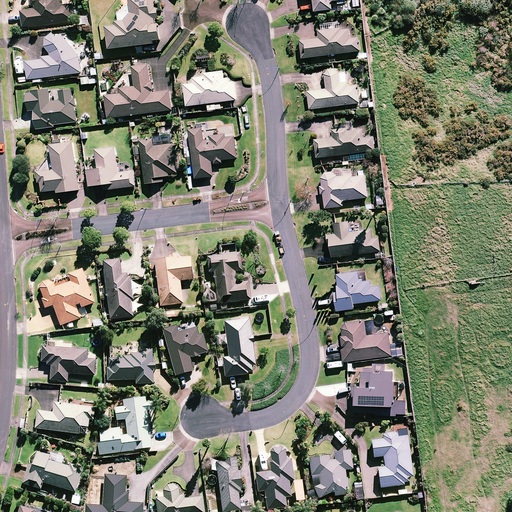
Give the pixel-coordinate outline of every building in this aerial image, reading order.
[(64,5),(63,0),(33,0),(35,8),(22,10),(24,27),(75,21),(73,4),(64,5)] [(135,45),(136,54),(145,53),(144,44),(161,42),(159,23),(156,23),(155,18),(159,17),(158,7),(156,8),(154,0),(117,0),(120,20),(116,25),(108,26),(110,48),(135,45)] [(335,0),(337,0),(339,4),(344,3),(344,0),(313,0),(316,11),(333,8),(332,1),(335,0)] [(349,26),(318,30),(319,37),(301,39),(303,58),(361,50),(359,37),(351,38),(349,26)] [(47,46),(52,53),(43,55),(44,58),(27,60),(29,79),(82,72),(80,57),(64,33),(47,36),(47,46)] [(153,92),(150,63),(133,65),(136,86),(122,87),(122,92),(106,94),(109,117),(173,109),(170,90),(153,92)] [(338,68),(325,70),(327,87),(309,89),(311,109),(361,102),(358,84),(348,85),(346,71),(339,72),(338,68)] [(225,78),(224,70),(204,73),(205,75),(193,77),(194,83),(184,84),(187,105),(238,99),(236,85),(231,78),(225,78)] [(74,99),(73,87),(61,89),(62,100),(51,101),(50,89),(28,91),(30,110),(36,109),(38,128),(56,126),(55,124),(78,121),(76,99),(74,99)] [(366,137),(364,125),(333,129),(334,136),(316,138),(318,157),(376,150),(374,136),(366,137)] [(178,172),(172,126),(161,127),(162,137),(141,140),(146,183),(165,180),(164,173),(178,172)] [(238,158),(236,134),(210,135),(210,139),(205,139),(205,126),(190,128),(195,177),(214,175),(214,163),(223,163),(223,159),(238,158)] [(80,189),(74,140),(52,143),(55,168),(37,170),(39,181),(42,181),(43,191),(57,189),(57,192),(80,189)] [(119,170),(117,146),(97,148),(99,167),(89,168),(90,185),(106,183),(107,189),(138,185),(136,169),(119,170)] [(324,185),(321,185),(321,193),(325,194),(326,207),(344,205),(343,199),(368,197),(366,173),(323,178),(324,185)] [(351,231),(349,220),(335,222),(336,233),(330,234),(333,256),(381,250),(379,237),(373,237),(372,228),(351,231)] [(244,270),(242,252),(236,252),(235,248),(228,249),(224,249),(224,254),(208,256),(210,272),(215,271),(219,303),(252,299),(250,282),(237,283),(236,271),(244,270)] [(178,253),(171,254),(171,258),(156,260),(161,306),(184,303),(181,280),(194,279),(192,256),(179,258),(178,253)] [(123,276),(121,259),(104,261),(111,319),(134,316),(132,300),(134,299),(131,275),(123,276)] [(95,303),(83,269),(70,274),(72,282),(56,287),(53,280),(40,284),(48,307),(54,305),(62,325),(82,318),(77,305),(81,303),(83,307),(95,303)] [(371,280),(366,280),(366,275),(360,276),(359,271),(338,273),(339,286),(335,287),(338,310),(355,308),(354,302),(382,299),(380,285),(372,286),(371,280)] [(224,357),(226,376),(249,374),(249,371),(254,371),(253,365),(257,365),(252,319),(226,321),(227,335),(217,336),(218,345),(229,344),(230,357),(224,357)] [(376,333),(375,320),(342,323),(344,359),(392,356),(391,343),(390,332),(376,333)] [(208,332),(206,325),(179,332),(177,324),(164,328),(176,375),(195,370),(191,356),(210,351),(205,332),(208,332)] [(44,346),(43,361),(48,362),(48,365),(52,365),(51,380),(69,381),(69,373),(96,375),(96,359),(88,359),(89,349),(44,346)] [(141,349),(141,353),(132,353),(132,355),(123,356),(124,359),(109,359),(109,380),(137,379),(137,384),(155,383),(155,370),(157,369),(157,363),(154,363),(154,349),(141,349)] [(363,385),(354,384),(353,412),(407,415),(408,398),(397,398),(398,369),(363,367),(363,385)] [(147,402),(146,396),(115,400),(118,420),(126,419),(129,441),(134,440),(135,449),(153,447),(148,410),(154,409),(153,401),(147,402)] [(96,407),(55,402),(54,412),(39,410),(37,428),(81,433),(82,425),(90,426),(91,419),(95,419),(96,407)] [(399,437),(398,431),(385,433),(386,438),(373,440),(375,457),(385,456),(386,466),(379,467),(382,487),(410,484),(409,477),(414,476),(409,435),(399,437)] [(287,457),(286,447),(270,449),(273,471),(257,473),(259,491),(266,490),(268,509),(287,507),(286,497),(292,496),(290,481),(295,480),(292,457),(287,457)] [(354,468),(351,450),(310,458),(313,476),(320,475),(322,485),(316,486),(318,496),(336,493),(336,496),(350,493),(346,470),(354,468)] [(53,455),(38,451),(35,464),(29,463),(24,483),(43,489),(45,482),(77,491),(84,468),(63,462),(65,456),(54,453),(53,455)] [(239,469),(238,456),(217,459),(224,511),(242,509),(239,487),(244,487),(242,469),(239,469)] [(128,476),(106,474),(104,505),(87,504),(86,511),(143,511),(144,503),(126,501),(128,476)] [(165,496),(156,497),(157,511),(206,511),(203,496),(186,497),(186,494),(181,494),(181,489),(180,488),(180,487),(179,486),(178,485),(176,484),(175,483),(174,483),(172,483),(171,483),(170,483),(168,484),(167,485),(166,486),(165,487),(165,488),(165,491),(165,496)] [(395,497),(386,498),(387,506),(395,506),(395,497)]
